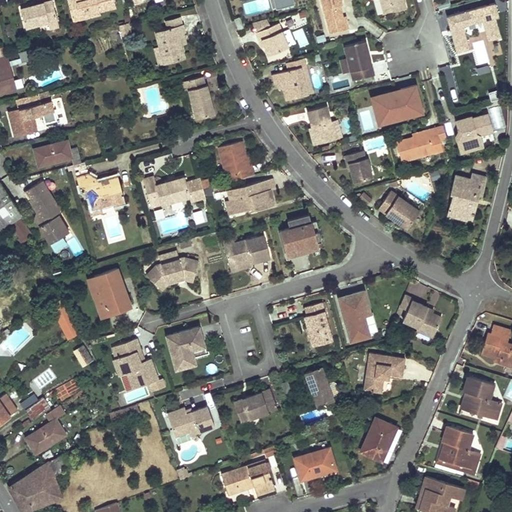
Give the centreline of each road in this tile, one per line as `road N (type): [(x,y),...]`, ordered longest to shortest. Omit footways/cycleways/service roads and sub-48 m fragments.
road 1 (residential): [(151,322),(354,265),(377,235)]
road 2 (residential): [(477,285),(392,484)]
road 3 (residential): [(377,235),(331,198),(263,118)]
road 4 (residential): [(511,150),(477,285)]
road 5 (residential): [(263,118),(211,0)]
